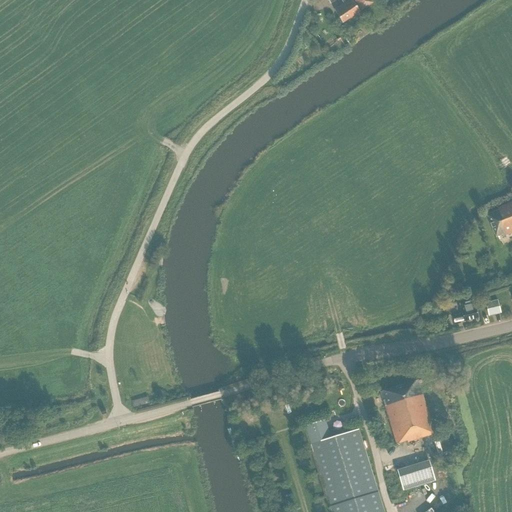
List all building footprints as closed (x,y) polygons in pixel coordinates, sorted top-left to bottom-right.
[(351,0),(327,0),(331,4),(337,0),(341,0),(344,4),(335,10),(343,23),(360,12),(351,0)] [(362,11),(373,3),(370,0),(353,0),(355,1),(362,11)] [(511,202),(497,209),(498,211),(486,215),(496,238),(502,235),(502,237),(511,233),(511,202)] [(488,316),(501,313),(498,301),(486,304),(488,316)] [(460,306),(462,313),(462,314),(453,316),(454,323),(464,321),(464,322),(478,319),(474,302),(460,306)] [(434,434),(418,381),(380,392),(396,444),(407,441),(407,443),(430,436),(434,434)] [(132,401),(133,408),(149,403),(148,397),(132,401)] [(383,511),(378,492),(358,430),(331,439),(325,421),(305,427),(331,511),(383,511)] [(298,449),(307,446),(304,437),(295,440),(298,449)] [(435,481),(429,461),(397,470),(403,491),(435,481)] [(308,475),(315,473),(313,463),(305,465),(308,475)] [(272,471),(274,483),(285,480),(282,469),(272,471)]
